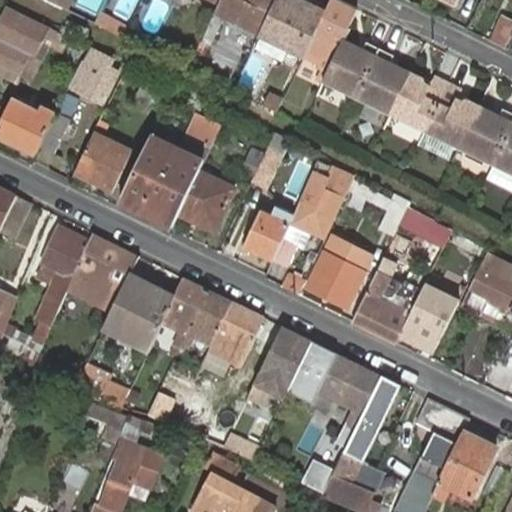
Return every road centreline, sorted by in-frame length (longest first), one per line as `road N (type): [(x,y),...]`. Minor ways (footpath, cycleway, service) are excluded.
road 1 (residential): [(0,167),(511,420)]
road 2 (residential): [(376,0),(511,65)]
